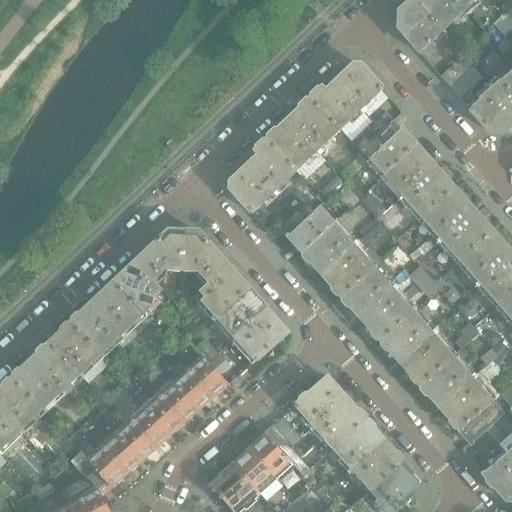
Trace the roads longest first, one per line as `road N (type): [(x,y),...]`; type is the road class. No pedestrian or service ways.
road 1 (residential): [(0,360),(187,183)]
road 2 (residential): [(326,339),(190,458),(162,511)]
road 3 (residential): [(187,183),(356,23)]
road 4 (residential): [(187,183),(326,339)]
road 5 (residential): [(326,339),(464,494)]
road 6 (residential): [(490,174),(356,23)]
